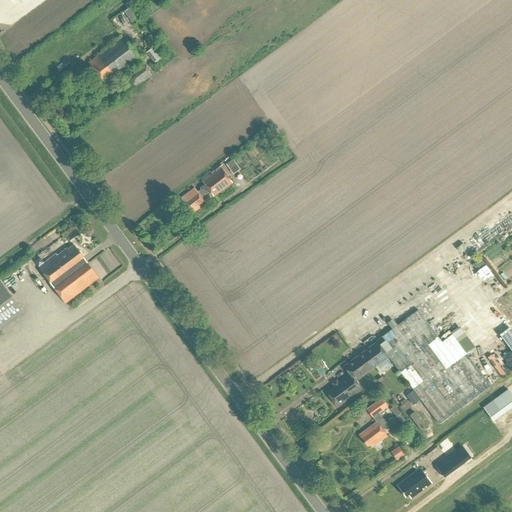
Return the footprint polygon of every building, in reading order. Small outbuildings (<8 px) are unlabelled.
[(144,13),(137,4),(133,7),(140,16),(144,13)] [(128,8),(123,11),(130,20),(134,17),(128,8)] [(140,59),(123,37),(88,62),(103,81),(113,74),(114,77),(122,71),(123,72),(140,59)] [(162,56),(155,46),(149,51),(157,61),(162,56)] [(153,76),(143,63),(128,74),(137,87),(153,76)] [(233,159),(226,164),(233,174),(240,169),(233,159)] [(195,188),(178,200),(186,214),(189,212),(191,214),(206,204),(201,197),(210,191),(214,197),(232,183),(222,168),(203,182),(206,185),(197,191),(195,188)] [(65,303),(99,278),(73,244),(67,249),(66,248),(57,256),(55,253),(38,267),(65,303)] [(480,285),(490,280),(482,263),(472,268),(480,285)] [(0,331),(24,314),(0,281),(0,331)] [(499,288),(489,295),(492,298),(501,291),(499,288)] [(418,310),(376,341),(377,342),(388,357),(438,424),(511,369),(511,289),(441,342),(418,310)] [(326,391),(338,407),(362,389),(356,381),(388,357),(377,342),(344,366),(349,374),(326,391)] [(316,361),(311,365),(316,371),(320,368),(316,361)] [(408,400),(414,395),(409,387),(402,392),(408,400)] [(511,391),(509,387),(484,407),(495,421),(511,407),(511,391)] [(387,407),(381,398),(367,409),(376,422),(359,435),(368,447),(370,445),(372,448),(387,436),(382,430),(388,426),(378,413),(387,407)] [(396,417),(402,424),(406,421),(400,414),(396,417)] [(397,461),(405,455),(398,446),(391,452),(397,461)] [(444,458),(435,446),(434,447),(426,453),(435,465),(443,459),(444,458)] [(411,499),(432,483),(421,468),(398,486),(405,496),(408,495),(411,499)]
